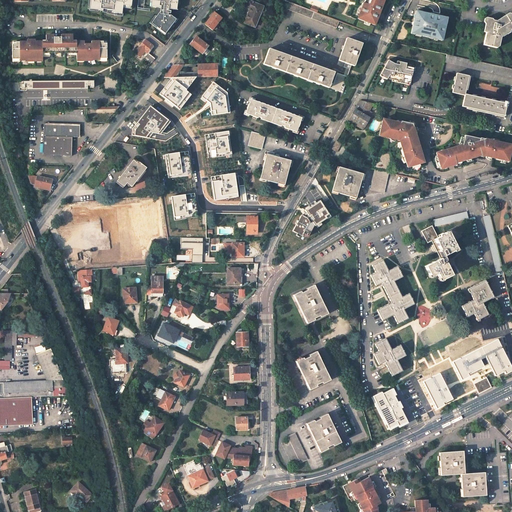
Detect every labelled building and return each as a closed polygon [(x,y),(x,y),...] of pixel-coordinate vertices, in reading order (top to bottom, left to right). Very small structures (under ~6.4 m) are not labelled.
[(90,0),(90,6),(91,6),(99,7),(99,10),(103,10),(103,9),(109,9),(112,10),(112,12),(122,13),(123,5),(132,6),(132,0),(90,0)] [(151,0),(151,3),(153,3),(152,7),(161,8),(160,11),(153,20),(159,25),(157,27),(165,33),(176,19),(171,15),(170,15),(168,14),(168,13),(170,13),(171,10),(168,10),(168,9),(171,9),(175,9),(175,6),(177,6),(177,0),(151,0)] [(357,19),(374,25),(383,0),(365,0),(364,4),(361,3),(359,9),(360,9),(358,17),(357,19)] [(250,9),(244,23),(254,27),(263,6),(249,1),(246,7),(250,9)] [(288,2),(285,9),(336,28),(339,21),(317,13),(310,10),(288,2)] [(414,18),(411,33),(442,40),(447,18),(440,17),(415,11),(414,18)] [(204,25),(212,30),(221,18),(214,13),(204,25)] [(510,29),(511,27),(511,24),(506,14),(496,21),(492,20),(492,18),(486,17),(484,18),(484,21),(485,23),(483,31),(486,32),(483,44),(496,47),(499,44),(500,41),(501,36),(503,36),(506,34),(510,31),(510,29)] [(107,58),(107,44),(103,44),(103,42),(92,42),(92,45),(84,45),(84,42),(73,42),(73,35),(61,35),(61,37),(54,37),(54,35),(46,35),(46,42),(35,42),(35,40),(27,40),(27,42),(16,42),(16,44),(12,44),(12,59),(20,59),(20,60),(28,60),(28,59),(43,59),(43,52),(77,52),(77,59),(92,58),(92,60),(99,60),(99,58),(107,58)] [(202,54),(208,46),(195,37),(189,45),(202,54)] [(346,39),(338,61),(344,63),(351,65),(353,66),(361,44),(346,39)] [(153,47),(144,40),(135,53),(140,57),(145,51),(149,54),(153,47)] [(283,72),(288,56),(266,49),(260,65),(283,72)] [(446,54),(444,62),(511,77),(511,69),(501,67),(450,55),(446,54)] [(304,80),(310,64),(288,56),(283,72),(304,80)] [(184,61),(179,57),(173,66),(182,65),(184,65),(184,61)] [(392,79),(391,81),(401,84),(402,84),(409,85),(409,83),(413,68),(406,66),(406,64),(400,62),(399,64),(393,63),(387,60),(384,67),(379,76),(386,79),(389,75),(390,76),(391,76),(392,76),(392,79)] [(198,64),(198,71),(184,72),(184,77),(217,76),(219,63),(198,64)] [(332,72),(310,64),(304,80),(326,88),(327,87),(332,73),(332,72)] [(327,87),(331,89),(336,75),(332,73),(327,87)] [(336,75),(331,89),(339,91),(342,83),(344,84),(346,77),(343,75),(337,73),(336,75)] [(452,92),(464,95),(464,94),(469,76),(457,73),(452,92)] [(188,95),(165,78),(154,92),(177,109),(188,95)] [(211,82),(200,97),(207,102),(209,115),(228,112),(225,93),(211,82)] [(464,94),(464,95),(462,106),(503,116),(506,104),(464,94)] [(247,107),(245,112),(257,117),(258,116),(261,117),(261,118),(281,126),(281,125),(284,126),(283,127),(296,131),(302,117),(250,98),(247,107)] [(349,118),(364,127),(369,118),(372,112),(369,111),(373,104),(359,101),(349,118)] [(166,120),(148,106),(136,122),(137,124),(132,129),(132,136),(144,137),(148,131),(156,133),(166,120)] [(398,122),(382,119),(379,133),(379,135),(386,137),(390,138),(399,140),(402,149),(406,167),(415,165),(423,162),(418,146),(416,139),(415,135),(414,129),(412,124),(400,121),(400,124),(397,124),(398,122)] [(80,124),(44,123),(44,136),(43,155),(71,156),(72,137),(79,137),(80,124)] [(214,137),(203,138),(206,157),(229,153),(226,132),(213,133),(214,137)] [(264,135),(251,132),(247,145),(260,148),(264,135)] [(479,140),(464,137),(462,146),(435,154),(436,155),(435,156),(434,159),(434,160),(435,162),(435,163),(435,165),(437,166),(438,168),(439,168),(440,169),(447,167),(446,166),(451,165),(453,166),(455,165),(455,164),(473,159),(472,156),(478,155),(482,155),(489,156),(491,158),(494,159),(509,161),(511,146),(479,139),(479,140)] [(179,152),(163,155),(167,178),(190,174),(187,158),(180,159),(179,152)] [(290,160),(266,154),(260,179),(284,185),(290,160)] [(133,160),(116,182),(123,187),(125,184),(126,183),(130,186),(132,187),(136,182),(144,171),(146,168),(138,162),(137,163),(134,161),(133,160)] [(363,174),(339,167),(333,192),(357,198),(363,174)] [(376,170),(371,189),(384,192),(389,173),(376,170)] [(136,182),(137,183),(146,172),(144,171),(136,182)] [(219,178),(209,180),(211,198),(235,195),(232,173),(219,175),(219,178)] [(28,176),(31,183),(35,184),(35,186),(50,189),(52,180),(37,176),(37,177),(28,176)] [(184,194),(169,197),(172,217),(175,216),(176,219),(195,216),(192,200),(185,201),(184,194)] [(160,239),(154,195),(141,197),(147,241),(160,239)] [(320,200),(306,210),(311,218),(315,224),(316,225),(318,227),(322,224),(322,222),(331,216),(320,200)] [(87,202),(76,203),(76,208),(72,208),(73,216),(72,216),(72,223),(67,226),(73,234),(78,230),(83,230),(82,219),(83,218),(82,208),(87,207),(87,202)] [(119,215),(118,205),(94,207),(94,216),(102,215),(102,218),(110,217),(110,216),(119,215)] [(466,213),(433,218),(434,225),(468,220),(466,213)] [(311,218),(301,214),(293,230),(303,236),(304,233),(309,236),(315,224),(311,218)] [(483,215),(491,258),(497,257),(496,252),(490,214),(483,215)] [(246,217),(246,222),(246,232),(246,234),(251,234),(251,232),(257,232),(257,216),(246,216),(246,217)] [(432,225),(421,230),(427,242),(431,240),(440,257),(426,265),(425,265),(431,276),(437,273),(441,279),(452,274),(446,262),(445,262),(445,261),(446,260),(444,255),(457,249),(453,240),(467,233),(462,223),(447,230),(448,230),(446,231),(445,231),(446,232),(438,236),(432,225)] [(133,249),(132,235),(122,236),(122,241),(121,241),(121,246),(122,254),(120,254),(120,258),(128,258),(128,253),(132,253),(132,249),(133,249)] [(243,243),(232,243),(224,243),(224,253),(231,253),(231,257),(243,257),(243,243)] [(93,252),(83,252),(83,258),(84,258),(85,265),(94,264),(93,252)] [(383,259),(372,265),(375,272),(370,275),(375,285),(381,283),(391,302),(376,309),(382,320),(393,314),(397,323),(407,317),(403,309),(414,303),(409,293),(402,296),(393,280),(402,276),(397,265),(388,270),(383,259)] [(243,268),(227,268),(227,283),(242,283),(242,273),(243,273),(243,268)] [(92,269),(78,270),(79,280),(81,280),(82,281),(82,287),(91,287),(91,280),(90,276),(92,276),(92,269)] [(163,277),(151,276),(151,297),(157,297),(157,293),(163,293),(163,277)] [(485,280),(468,289),(473,299),(461,305),(467,316),(474,313),(477,320),(488,314),(482,302),(493,297),(485,280)] [(301,291),(293,295),(307,323),(315,320),(314,318),(319,315),(320,317),(328,313),(314,285),(306,289),(307,290),(301,293),(301,291)] [(135,288),(123,289),(124,303),(130,303),(130,302),(136,301),(135,288)] [(0,308),(1,310),(8,302),(10,294),(7,294),(0,293),(0,308)] [(228,295),(217,295),(217,308),(221,308),(221,310),(230,310),(230,303),(228,303),(228,295)] [(179,302),(175,300),(170,311),(177,314),(177,315),(181,317),(187,319),(193,307),(180,301),(179,302)] [(170,309),(165,307),(161,315),(166,317),(170,309)] [(108,318),(103,330),(114,335),(116,330),(115,330),(118,322),(108,318)] [(164,333),(162,337),(170,341),(176,329),(167,325),(166,328),(163,327),(160,332),(164,333)] [(4,331),(4,361),(8,361),(8,344),(12,344),(12,331),(4,331)] [(246,332),(236,333),(237,347),(248,346),(248,340),(247,340),(246,332)] [(511,365),(498,338),(452,362),(461,379),(469,375),(467,372),(469,371),(470,373),(486,365),(482,358),(485,357),(495,376),(511,367),(511,365)] [(383,339),(373,344),(378,354),(373,357),(376,365),(382,362),(389,376),(400,371),(394,360),(403,355),(398,345),(389,349),(383,339)] [(197,357),(202,346),(195,343),(190,354),(197,357)] [(128,349),(116,349),(116,360),(110,360),(110,368),(111,368),(111,373),(126,373),(126,363),(128,363),(128,349)] [(304,357),(296,361),(310,390),(317,386),(317,384),(322,382),(323,383),(331,379),(317,351),(309,354),(310,356),(304,358),(304,357)] [(0,398),(31,397),(58,396),(58,381),(63,380),(52,353),(38,358),(47,381),(0,383),(0,398)] [(249,367),(233,368),(234,380),(249,380),(249,367)] [(189,375),(179,371),(178,374),(176,373),(173,378),(175,379),(174,382),(184,387),(189,375)] [(441,373),(424,382),(437,409),(454,400),(441,373)] [(175,397),(156,387),(152,394),(161,399),(158,406),(168,411),(175,397)] [(380,392),(372,396),(376,402),(374,403),(381,417),(383,415),(390,429),(398,425),(399,427),(408,422),(401,408),(403,407),(400,401),(397,402),(394,396),(395,394),(392,388),(381,393),(380,392)] [(247,392),(226,393),(226,404),(247,404),(247,392)] [(0,425),(32,424),(31,397),(0,398),(0,425)] [(314,419),(306,422),(320,451),(328,448),(327,446),(333,444),(333,445),(341,442),(327,413),(320,416),(320,418),(315,420),(314,419)] [(158,431),(163,423),(155,417),(150,423),(146,421),(142,427),(144,428),(141,432),(153,440),(159,431),(158,431)] [(251,417),(236,418),(236,430),(247,430),(247,425),(249,425),(249,422),(249,420),(251,419),(251,417)] [(200,440),(214,447),(222,433),(215,430),(213,434),(203,430),(199,439),(200,440)] [(289,438),(283,442),(292,462),(299,459),(300,462),(307,459),(294,433),(288,436),(289,438)] [(0,464),(2,464),(1,460),(7,459),(13,458),(13,453),(11,445),(5,446),(4,442),(0,443),(0,464)] [(225,458),(233,458),(232,465),(240,465),(248,466),(249,456),(251,456),(251,451),(251,446),(246,446),(246,447),(242,448),(242,449),(230,448),(231,446),(222,442),(216,455),(224,459),(225,458)] [(137,456),(150,462),(155,451),(142,444),(137,456)] [(439,452),(440,475),(460,474),(464,474),(463,451),(451,452),(439,452)] [(193,461),(183,466),(193,488),(213,478),(208,467),(203,470),(199,463),(195,465),(193,461)] [(226,481),(236,478),(233,471),(224,474),(226,481)] [(460,474),(462,497),(486,495),(484,472),(474,473),(464,474),(460,474)] [(377,511),(378,509),(376,505),(372,498),(377,496),(374,490),(375,490),(371,482),(368,477),(361,480),(358,482),(357,479),(349,483),(352,491),(355,496),(356,496),(358,498),(360,503),(364,511),(377,511)] [(236,486),(233,479),(225,483),(228,489),(236,486)] [(79,483),(72,491),(78,497),(80,496),(87,502),(93,496),(79,483)] [(179,504),(171,491),(172,490),(168,484),(162,487),(165,494),(161,496),(164,501),(168,510),(169,511),(172,509),(172,507),(179,504)] [(296,488),(287,490),(289,499),(302,496),(306,495),(304,487),(296,488)] [(36,490),(25,493),(29,511),(40,508),(36,490)] [(281,491),(271,493),(268,495),(289,507),(289,499),(287,490),(281,491)] [(372,498),(376,505),(377,505),(380,503),(377,496),(372,498)] [(440,511),(437,511),(437,508),(430,508),(427,508),(427,503),(427,499),(415,500),(415,507),(415,511),(411,511),(403,511),(440,511)] [(339,511),(337,506),(333,507),(331,500),(314,505),(316,511),(339,511)]
